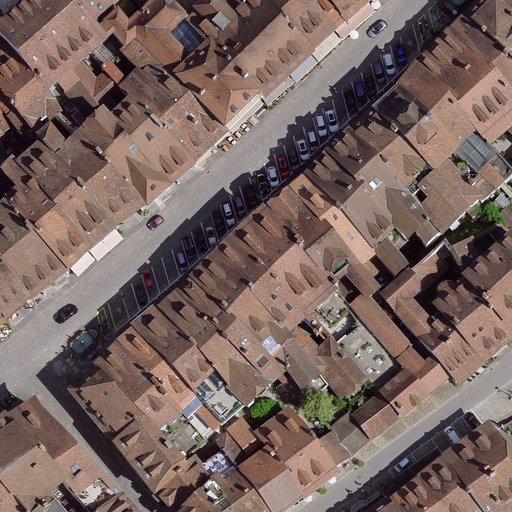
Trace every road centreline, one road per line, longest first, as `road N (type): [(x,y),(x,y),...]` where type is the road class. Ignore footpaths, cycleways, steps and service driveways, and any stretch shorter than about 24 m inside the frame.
road 1 (residential): [(410,0),(17,354)]
road 2 (residential): [(511,364),(322,511)]
road 3 (residential): [(143,511),(17,354)]
